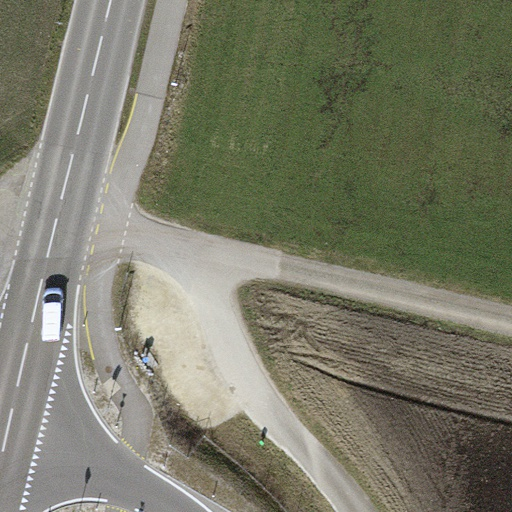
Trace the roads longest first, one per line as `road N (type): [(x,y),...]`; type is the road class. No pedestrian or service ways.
road 1 (track): [(0,219),(60,213),(115,222),(511,318)]
road 2 (tertiary): [(8,442),(112,0)]
road 3 (track): [(142,232),(366,511)]
road 4 (trunk): [(184,511),(132,481),(8,442)]
